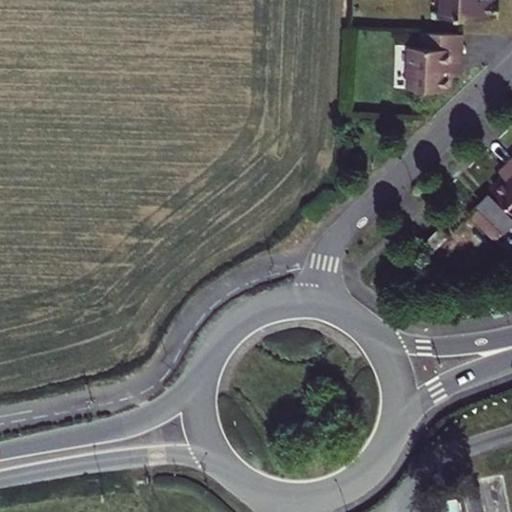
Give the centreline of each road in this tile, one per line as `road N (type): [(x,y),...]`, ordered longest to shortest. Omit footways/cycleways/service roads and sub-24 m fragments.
road 1 (residential): [(317,305),(343,232),(511,66)]
road 2 (secondary): [(0,480),(164,456),(192,457),(235,478)]
road 3 (secondary): [(204,373),(147,419),(0,453)]
road 4 (secondary): [(235,478),(279,500),(326,498),(366,476),(392,438)]
road 5 (secondary): [(392,438),(431,395),(511,357)]
road 6 (secondary): [(511,339),(424,349),(368,331)]
road 7 (secondary): [(317,305),(285,304),(241,322),(204,373)]
